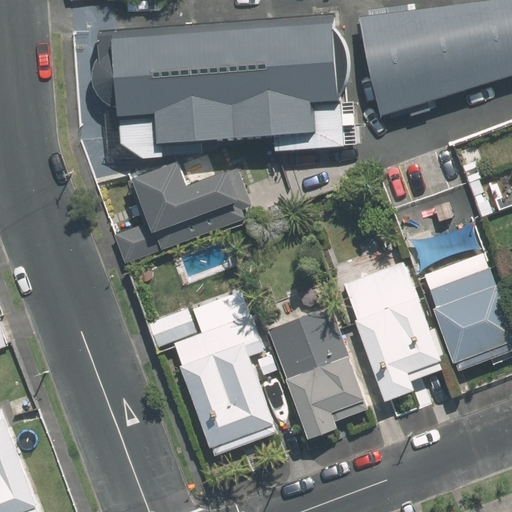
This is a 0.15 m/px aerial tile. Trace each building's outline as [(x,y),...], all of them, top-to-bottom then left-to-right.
[(511,0),(458,0),(369,10),(391,108),(511,72),(511,0)] [(345,10),(108,27),(110,51),(102,62),(102,76),(109,90),(120,99),(128,102),(130,133),(151,151),(172,150),(172,135),(286,126),(288,146),(355,139),(345,10)] [(190,157),(141,174),(156,216),(117,230),(128,261),(215,231),(212,221),(274,199),(259,159),(234,168),(232,162),(196,175),(190,157)] [(511,295),(494,247),(430,271),(465,366),(511,349),(511,295)] [(409,256),(347,278),(390,397),(425,384),(421,373),(448,363),(409,256)] [(222,325),(180,342),(223,452),(286,427),(245,323),(262,317),(242,266),(212,277),(223,306),(216,309),(222,325)] [(338,299),(273,325),(316,433),(349,420),(342,402),(374,390),(338,299)] [(0,318),(0,350),(12,346),(2,318),(0,318)] [(0,511),(46,511),(5,403),(0,405),(0,511)]
